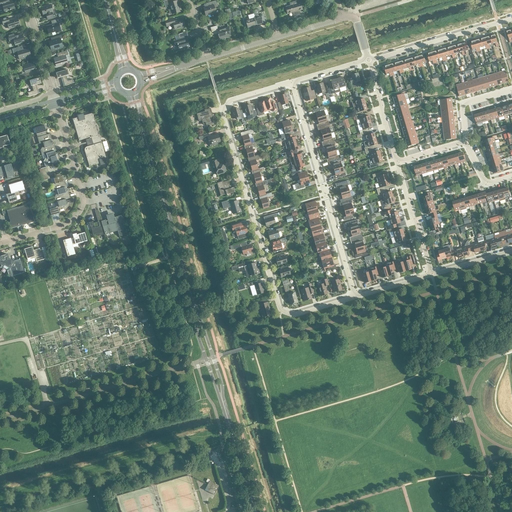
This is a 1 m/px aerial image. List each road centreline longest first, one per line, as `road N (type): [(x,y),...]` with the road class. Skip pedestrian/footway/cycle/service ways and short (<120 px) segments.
road 1 (residential): [(356,296),(290,314),(281,309),(222,110),(293,83)]
road 2 (residential): [(356,296),(293,83)]
road 3 (unclassified): [(0,421),(205,360)]
road 4 (tertiary): [(197,317),(138,115)]
road 5 (residential): [(56,106),(83,204),(67,224),(8,241)]
road 6 (residential): [(368,61),(511,18)]
